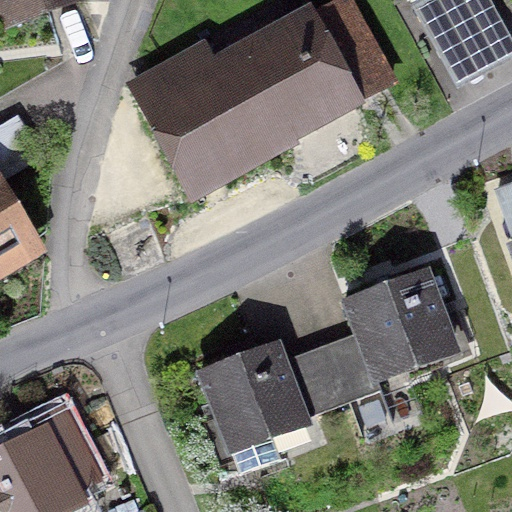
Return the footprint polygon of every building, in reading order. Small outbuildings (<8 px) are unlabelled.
[(0,0),(0,18),(53,0),(0,0)] [(195,44),(116,87),(178,200),(386,88),(338,0),(329,0),(297,18),(291,6),(201,55),(195,44)] [(511,51),(485,0),(418,0),(408,6),(449,86),(511,53),(511,51)] [(0,278),(33,259),(0,204),(0,278)] [(364,342),(380,383),(447,358),(418,282),(351,307),(364,342)] [(364,342),(279,374),(295,416),(380,383),(364,342)] [(235,447),(298,423),(295,416),(279,374),(269,349),(206,373),(235,447)] [(62,429),(0,459),(0,511),(32,511),(89,484),(62,429)]
